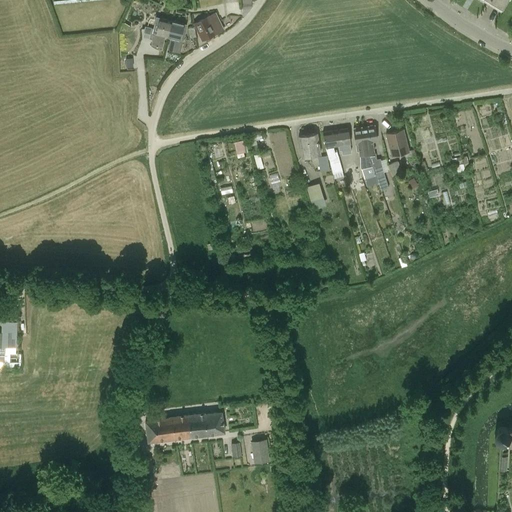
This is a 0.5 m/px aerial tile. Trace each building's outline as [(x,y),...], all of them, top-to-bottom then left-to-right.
[(203,40),(217,33),(224,30),(215,13),(194,23),(203,40)] [(161,18),(159,24),(155,23),(153,28),(145,26),(145,29),(142,28),(142,36),(152,39),(151,44),(162,47),(165,36),(168,37),(172,21),(161,18)] [(168,37),(171,37),(169,47),(178,49),(181,40),(183,41),(187,24),(184,23),(184,24),(172,21),(168,37)] [(196,37),(195,27),(188,28),(190,38),(196,37)] [(304,125),(305,133),(317,133),(316,125),(304,125)] [(384,172),(390,170),(388,164),(386,159),(381,160),(380,158),(377,159),(376,153),(374,153),(374,152),(373,141),(377,141),(375,125),(364,127),(368,154),(376,174),(381,190),(389,188),(384,172)] [(364,178),(376,174),(368,154),(364,127),(354,128),(356,144),(358,143),(360,154),(360,166),(361,169),(362,169),(364,178)] [(349,153),(348,144),(351,143),(349,128),(336,130),(338,145),(341,145),(343,154),(349,153)] [(414,149),(409,150),(404,129),(386,134),(391,156),(406,152),(408,159),(416,157),(414,149)] [(335,152),(333,146),(338,145),(336,130),(323,132),(325,147),(333,173),(332,173),(334,179),(344,176),(342,171),(343,171),(337,151),(335,152)] [(298,136),(302,158),(321,154),(318,133),(298,136)] [(234,141),(237,153),(246,151),(243,139),(234,141)] [(329,170),(327,155),(318,157),(320,171),(329,170)] [(390,170),(390,171),(392,177),(392,176),(401,173),(398,161),(388,164),(390,170)] [(412,188),(418,186),(414,177),(409,180),(412,188)] [(326,205),(319,182),(306,186),(313,209),(326,205)] [(393,199),(386,200),(388,217),(395,216),(393,199)] [(17,347),(17,322),(2,321),(1,332),(0,331),(0,357),(5,357),(5,353),(16,353),(16,347),(17,347)] [(170,417),(170,418),(146,421),(148,441),(225,432),(222,412),(205,414),(205,412),(170,417)] [(502,445),(511,434),(511,433),(508,430),(507,428),(503,427),(500,427),(497,429),(495,432),(494,435),(495,438),(496,441),(497,442),(500,444),(501,444),(502,445)] [(266,439),(253,441),(255,462),(269,461),(266,439)] [(240,442),(231,443),(233,457),(241,456),(240,442)] [(140,473),(145,472),(153,471),(151,456),(143,458),(144,462),(139,462),(140,473)] [(185,511),(184,500),(180,501),(181,509),(181,511),(167,511),(168,510),(166,510),(165,503),(163,503),(164,510),(158,511),(185,511)]
